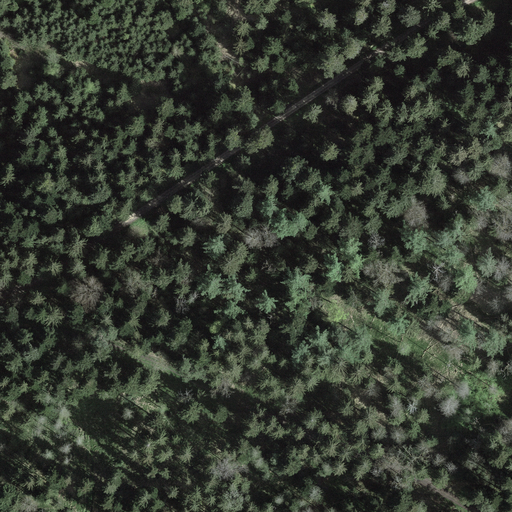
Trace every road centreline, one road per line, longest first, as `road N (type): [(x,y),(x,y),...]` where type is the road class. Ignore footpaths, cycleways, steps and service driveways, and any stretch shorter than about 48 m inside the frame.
road 1 (track): [(0,294),(38,280),(421,23),(469,0)]
road 2 (track): [(0,307),(43,313),(178,396),(253,406),(287,421),(451,511)]
